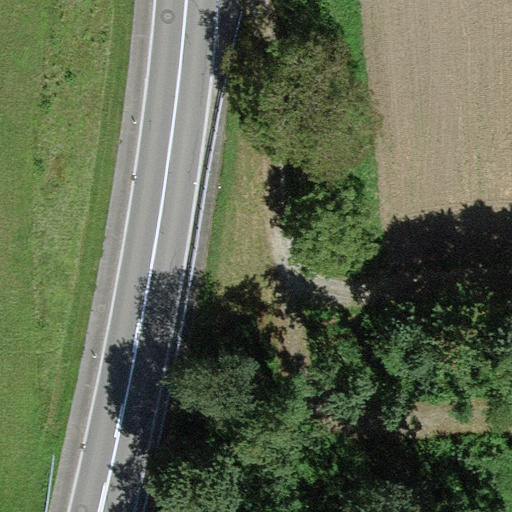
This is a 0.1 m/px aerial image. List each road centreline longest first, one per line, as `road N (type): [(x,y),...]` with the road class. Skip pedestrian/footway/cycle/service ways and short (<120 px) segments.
road 1 (secondary): [(94,511),(143,300),(185,0)]
road 2 (track): [(511,271),(352,284),(299,252),(278,205),(276,73),(261,0)]
